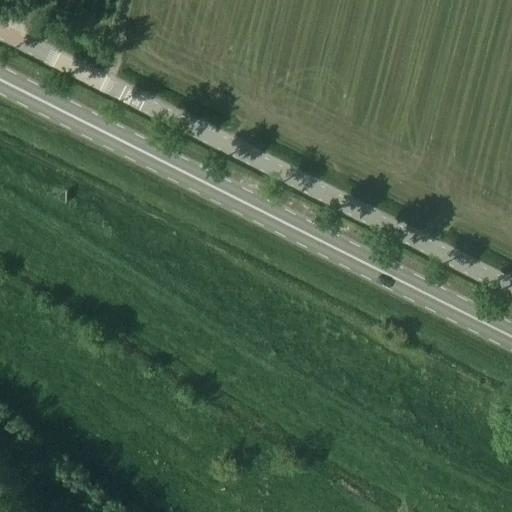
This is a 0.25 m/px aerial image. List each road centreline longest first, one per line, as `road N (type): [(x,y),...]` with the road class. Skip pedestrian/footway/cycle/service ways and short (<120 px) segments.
road 1 (unclassified): [(511,289),(0,31)]
road 2 (primary): [(511,339),(0,82)]
